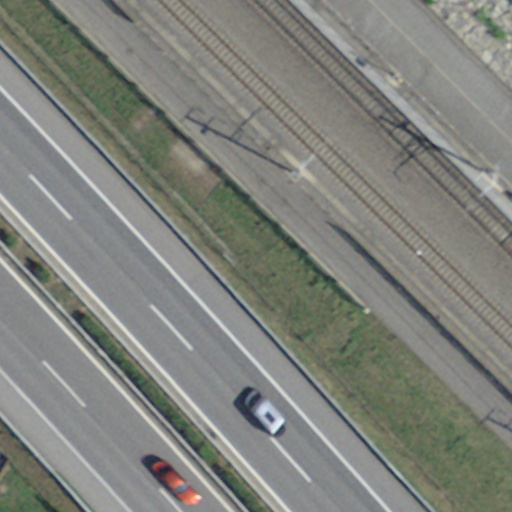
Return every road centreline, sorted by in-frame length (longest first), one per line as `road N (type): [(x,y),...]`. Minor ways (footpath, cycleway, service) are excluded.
road 1 (motorway): [(325,511),(0,159)]
road 2 (motorway): [(0,327),(167,511)]
